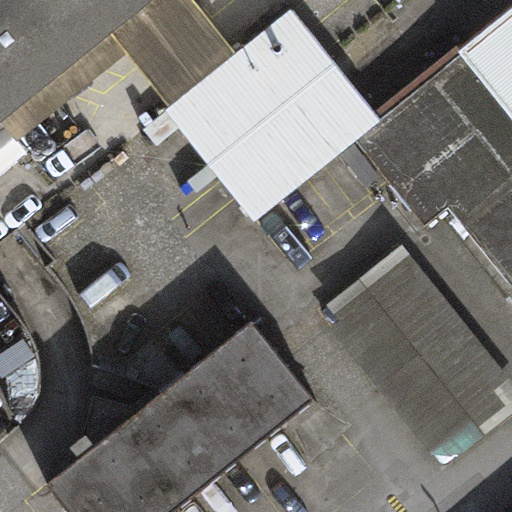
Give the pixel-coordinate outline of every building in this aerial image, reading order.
[(0,0),(0,111),(1,110),(137,0),(0,0)] [(194,0),(137,0),(1,110),(21,135),(127,48),(167,99),(231,46),(194,0)] [(377,107),(289,0),(231,46),(167,99),(161,104),(256,221),(357,140),(385,117),(377,107)] [(511,0),(461,41),(511,103),(511,0)] [(511,103),(461,41),(377,107),(385,117),(357,140),(424,223),(449,203),(511,282),(511,103)] [(511,376),(409,248),(323,318),(448,476),(511,421),(511,376)] [(158,511),(311,398),(250,317),(38,476),(64,511),(158,511)]
